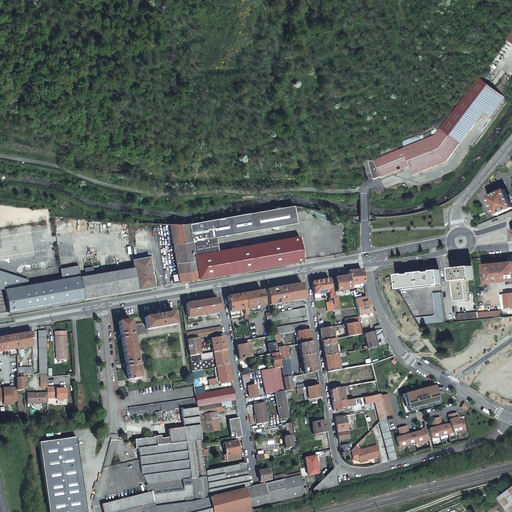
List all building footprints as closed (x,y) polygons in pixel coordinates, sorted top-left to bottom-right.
[(489,117),(505,96),(479,77),(436,135),(409,146),(368,161),(375,179),(410,166),(413,175),(447,162),(457,149),(484,114),(489,117)] [(7,94),(1,98),(9,110),(14,106),(16,104),(17,101),(17,98),(15,96),(13,94),(10,94),(7,94)] [(488,198),(496,216),(511,208),(511,205),(510,202),(511,200),(511,196),(511,195),(507,196),(505,190),(499,192),(498,192),(498,193),(488,198)] [(194,241),(196,256),(200,279),(256,269),(304,261),(300,238),(238,249),(219,252),(216,238),(297,224),(294,207),(191,225),(194,241)] [(172,275),(174,283),(191,280),(200,279),(196,256),(194,241),(191,225),(170,224),(179,274),(172,275)] [(81,276),(85,299),(90,298),(141,289),(156,287),(150,250),(133,252),(134,260),(136,267),(95,274),(93,267),(85,268),(86,275),(81,276)] [(511,263),(485,266),(486,284),(511,281),(511,263)] [(5,289),(9,312),(85,299),(81,276),(79,266),(62,269),(63,276),(27,282),(28,280),(0,271),(0,284),(2,285),(5,287),(6,289),(5,289)] [(474,280),(473,267),(454,269),(457,301),(468,300),(466,281),(474,280)] [(399,289),(399,290),(441,285),(439,270),(432,271),(433,272),(426,273),(426,272),(412,274),(412,275),(406,275),(405,274),(398,275),(399,289)] [(364,285),(362,271),(348,272),(352,288),(353,287),(353,286),(364,285)] [(352,289),(352,288),(350,288),(348,276),(334,278),(335,287),(336,291),(336,292),(344,291),(351,290),(352,290),(352,289)] [(333,299),(330,280),(312,283),(315,295),(328,293),(330,303),(328,303),(329,312),(335,311),(335,310),(333,299)] [(289,303),(305,300),(302,284),(266,291),(269,306),(283,304),(283,305),(284,305),(284,306),(289,305),(289,304),(290,304),(289,303)] [(262,291),(243,295),(246,309),(263,307),(263,308),(265,308),(262,291)] [(445,323),(441,293),(433,293),(435,313),(435,314),(434,315),(433,316),(432,316),(416,319),(420,326),(445,323)] [(246,309),(243,295),(227,297),(230,312),(243,310),(246,309)] [(372,311),(366,298),(355,301),(357,308),(359,315),(372,311)] [(206,315),(220,313),(218,299),(202,302),(204,317),(206,317),(206,315)] [(204,317),(202,302),(186,305),(188,318),(203,316),(203,317),(204,317)] [(307,316),(306,309),(270,314),(272,321),(307,316)] [(486,320),(503,318),(502,311),(478,313),(479,320),(486,320)] [(174,313),(145,318),(147,330),(176,325),(174,313)] [(457,315),(458,323),(479,320),(478,313),(457,315)] [(130,321),(118,323),(128,380),(140,378),(130,321)] [(310,330),(309,323),(283,327),(273,329),(274,332),(275,336),(277,336),(284,335),(297,332),(310,330)] [(347,325),(348,336),(360,334),(358,323),(347,325)] [(208,336),(223,334),(221,327),(207,330),(208,336)] [(335,339),(333,327),(320,329),(321,337),(322,342),(334,339),(335,339)] [(187,333),(187,340),(198,338),(208,336),(207,330),(187,333)] [(312,343),(310,330),(297,332),(299,345),(312,343)] [(40,374),(47,374),(46,351),(46,331),(38,331),(40,374)] [(55,332),(56,351),(58,351),(58,360),(67,359),(65,332),(55,332)] [(371,332),(364,333),(365,337),(366,342),(368,348),(369,351),(371,350),(371,348),(375,347),(371,332)] [(32,333),(16,336),(18,348),(34,346),(32,333)] [(0,352),(18,349),(18,348),(16,336),(0,338),(0,352)] [(277,349),(275,336),(270,337),(266,338),(269,355),(278,353),(277,349)] [(188,346),(190,357),(211,353),(210,348),(207,348),(206,348),(200,349),(198,338),(187,340),(188,346)] [(213,353),(226,350),(223,338),(211,340),(213,353)] [(334,339),(322,342),(325,357),(337,354),(334,339)] [(251,355),(248,341),(236,343),(239,360),(256,357),(256,354),(251,355)] [(314,356),(312,343),(299,345),(300,351),(301,358),(314,356)] [(285,347),(280,348),(277,349),(278,353),(279,358),(280,362),(287,361),(286,360),(288,360),(288,358),(287,358),(285,347)] [(191,364),(192,372),(218,367),(228,365),(226,350),(213,353),(211,353),(190,357),(191,364)] [(278,353),(269,355),(266,355),(267,358),(271,357),(273,367),(268,367),(269,370),(281,368),(280,362),(279,358),(278,353)] [(337,354),(325,357),(328,373),(340,370),(337,354)] [(316,367),(314,356),(301,358),(304,375),(317,373),(316,367)] [(288,361),(288,360),(286,360),(287,361),(280,362),(281,368),(283,379),(291,377),(287,361),(288,361)] [(228,365),(218,367),(220,384),(231,382),(229,371),(228,365)] [(283,379),(281,368),(269,370),(262,371),(266,396),(275,394),(280,419),(291,417),(290,413),(288,403),(287,400),(286,396),(286,392),(284,384),(283,379)] [(248,376),(242,377),(244,388),(248,387),(251,387),(248,376)] [(292,388),(291,377),(283,379),(284,384),(286,392),(293,391),(292,388)] [(375,395),(379,394),(376,381),(371,382),(375,395)] [(251,387),(248,387),(250,399),(258,397),(256,386),(251,387)] [(322,399),(319,386),(307,388),(307,391),(309,401),(322,399)] [(436,386),(404,395),(406,399),(403,399),(405,407),(407,406),(408,410),(417,408),(417,406),(420,406),(420,407),(439,402),(437,394),(441,393),(442,391),(436,386)] [(343,387),(330,390),(333,403),(346,401),(343,387)] [(48,394),(48,398),(56,398),(56,400),(67,399),(66,389),(61,389),(56,390),(56,388),(47,388),(48,394)] [(19,389),(0,389),(0,402),(5,402),(5,406),(14,406),(14,402),(19,402),(19,398),(19,391),(19,389)] [(197,407),(235,400),(233,389),(201,395),(195,396),(196,399),(196,404),(197,407)] [(39,409),(39,405),(38,394),(37,395),(36,395),(36,394),(27,394),(27,399),(31,398),(30,403),(33,403),(33,406),(34,408),(36,409),(38,409),(39,409)] [(44,403),(48,403),(48,398),(48,394),(38,394),(39,405),(39,409),(40,408),(41,406),(41,403),(44,403)] [(380,423),(386,418),(386,416),(381,396),(380,394),(379,394),(375,395),(373,395),(380,423)] [(387,395),(381,396),(386,416),(393,414),(387,395)] [(181,409),(197,407),(196,404),(196,399),(163,404),(129,409),(130,417),(148,414),(154,413),(161,412),(173,411),(181,409)] [(354,399),(346,401),(347,410),(347,411),(357,409),(354,399)] [(347,410),(346,401),(333,403),(334,410),(344,408),(345,410),(347,410)] [(254,405),(257,424),(268,422),(264,403),(254,405)] [(199,424),(201,435),(220,432),(217,414),(222,413),(221,404),(197,408),(199,424)] [(142,475),(148,486),(150,486),(156,508),(210,498),(251,488),(251,487),(248,469),(228,473),(226,466),(206,470),(204,457),(203,449),(202,445),(201,435),(199,424),(197,408),(197,407),(181,409),(183,429),(168,431),(169,439),(161,440),(161,437),(153,438),(135,441),(136,448),(135,448),(135,450),(139,450),(142,475)] [(457,413),(452,414),(457,432),(466,429),(463,421),(459,422),(457,413)] [(429,430),(431,438),(457,432),(452,414),(448,415),(450,424),(442,426),(439,417),(431,420),(433,429),(429,430)] [(344,417),(335,418),(339,441),(350,439),(348,426),(351,421),(350,416),(346,416),(344,417)] [(397,459),(386,418),(380,423),(390,461),(397,459)] [(236,439),(242,437),(238,419),(233,420),(233,423),(229,424),(231,434),(235,433),(236,439)] [(327,429),(325,421),(313,423),(315,435),(328,433),(327,429)] [(292,426),(292,423),(286,424),(289,436),(291,436),(294,435),(292,426)] [(400,437),(396,438),(398,447),(415,443),(416,444),(429,441),(425,429),(417,431),(417,433),(409,435),(407,426),(398,428),(400,437)] [(292,439),(291,436),(289,436),(284,437),(286,448),(293,447),(292,439)] [(86,511),(75,438),(38,443),(48,511),(86,511)] [(238,442),(225,444),(228,462),(241,459),(238,442)] [(125,446),(126,454),(119,455),(120,463),(136,459),(133,445),(125,446)] [(346,456),(351,452),(349,445),(340,446),(341,454),(342,457),(346,456)] [(379,457),(377,446),(361,450),(357,446),(352,451),(354,460),(360,461),(360,462),(379,457)] [(319,474),(318,467),(317,463),(316,456),(306,459),(309,476),(319,474)] [(228,473),(248,469),(247,464),(247,462),(226,466),(228,473)] [(337,486),(334,469),(310,493),(337,486)] [(270,470),(260,472),(262,485),(273,482),(270,470)] [(276,481),(302,475),(302,473),(286,477),(285,475),(274,477),(276,481)] [(252,511),(307,497),(302,475),(276,481),(274,482),(273,482),(262,485),(251,488),(210,498),(211,511),(252,511)] [(211,511),(210,498),(156,508),(150,486),(148,486),(147,487),(148,494),(102,505),(103,511),(211,511)] [(511,511),(511,492),(502,500),(511,511)]
